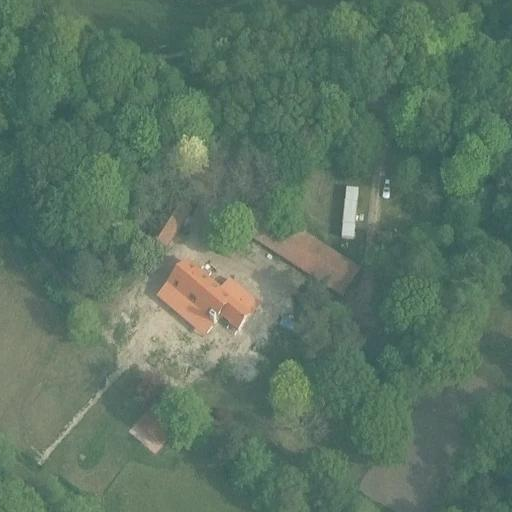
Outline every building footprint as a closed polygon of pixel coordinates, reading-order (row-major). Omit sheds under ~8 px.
[(164,255),(190,212),(173,201),(146,245),(164,255)] [(260,205),(242,233),(343,299),(361,271),(260,205)] [(129,301),(157,326),(164,318),(178,331),(195,312),(152,275),(129,301)] [(261,307),(230,280),(207,307),(237,334),(261,307)] [(151,410),(138,425),(161,445),(174,429),(151,410)]
